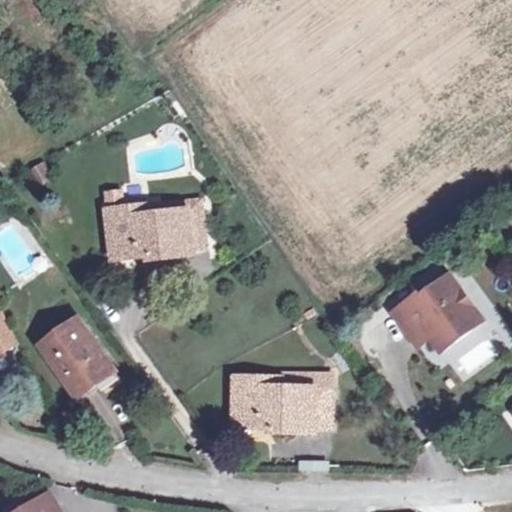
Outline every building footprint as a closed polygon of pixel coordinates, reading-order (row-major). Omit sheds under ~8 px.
[(110,214),(121,212),(118,194),(108,195),(110,214)] [(203,201),(144,209),(145,220),(190,214),(195,255),(210,253),(203,201)] [(121,212),(110,214),(115,260),(149,257),(150,261),(195,255),(190,214),(145,220),(144,209),(121,212)] [(425,293),(394,316),(412,341),(425,331),(431,340),(442,355),(485,324),(452,278),(427,296),(425,293)] [(0,309),(0,346),(5,356),(20,347),(9,327),(0,309)] [(81,397),(114,374),(81,326),(48,350),(81,397)] [(425,331),(412,341),(418,350),(431,340),(425,331)] [(281,387),(334,387),(334,376),(282,376),(281,380),(281,387)] [(281,387),(281,380),(237,380),(237,429),(273,428),(273,434),(317,434),(317,428),(333,429),(334,387),(281,387)] [(300,460),(300,470),(328,469),(328,459),(300,460)] [(36,511),(62,511),(56,500),(36,511)]
